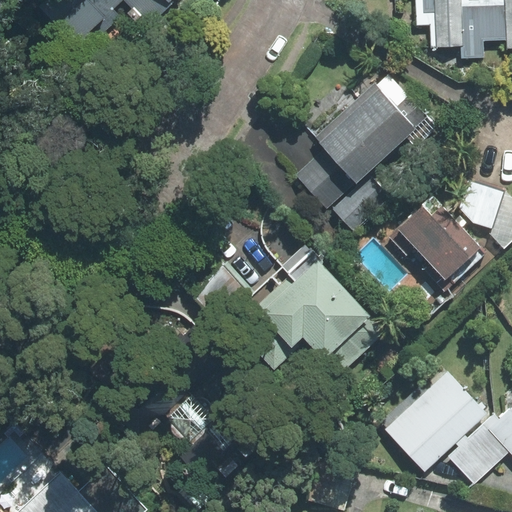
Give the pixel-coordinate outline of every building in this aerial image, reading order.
[(86,0),(66,20),(80,34),(90,25),(99,34),(117,17),(110,9),(119,0),(127,0),(152,24),(173,3),(171,2),(173,0),(86,0)] [(511,47),(511,0),(485,0),(469,1),(469,0),(415,0),(416,26),(430,26),(431,47),(461,46),(461,58),(484,58),(484,41),(507,40),(508,48),(511,47)] [(376,83),(317,137),(326,147),(357,180),(367,171),(407,134),(416,145),(437,126),(388,74),(377,84),(376,83)] [(326,147),(296,175),(327,208),(330,206),(354,231),(391,196),(367,171),(357,180),(326,147)] [(469,181),(459,207),(474,223),(490,228),(489,232),(504,249),(511,241),(511,198),(505,191),(469,181)] [(433,196),(389,237),(407,255),(415,248),(445,280),(481,248),(462,227),(467,222),(460,215),(455,220),(433,196)] [(385,332),(313,253),(256,306),(262,313),(240,333),(274,371),(307,341),(338,374),(385,332)] [(248,294),(223,266),(197,298),(221,323),(248,294)] [(189,332),(112,411),(204,501),(281,422),(189,332)] [(447,371),(386,430),(425,471),(455,443),(464,434),(487,413),(447,371)] [(511,406),(499,419),(488,429),(509,452),(511,454),(511,406)] [(499,419),(494,414),(468,438),(464,434),(455,443),(459,446),(448,456),(474,484),(509,452),(488,429),(499,419)] [(97,511),(144,511),(147,510),(106,466),(78,492),(97,511)] [(307,499),(344,510),(353,481),(316,470),(307,499)] [(97,511),(78,492),(60,473),(17,511),(97,511)]
